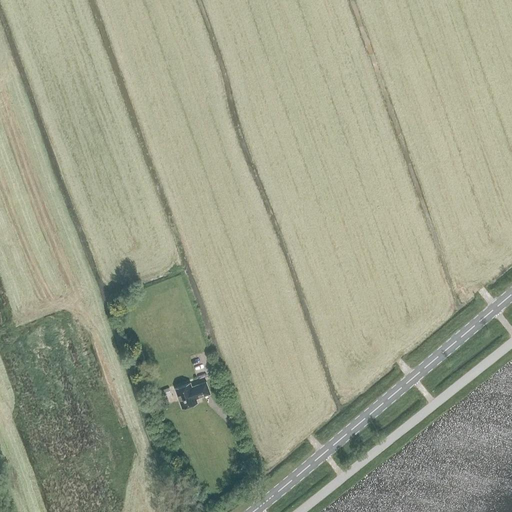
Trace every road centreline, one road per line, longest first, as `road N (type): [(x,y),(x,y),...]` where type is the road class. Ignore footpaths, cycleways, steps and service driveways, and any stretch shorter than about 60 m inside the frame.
road 1 (tertiary): [(253,511),(511,294)]
road 2 (unclassified): [(299,511),(511,341)]
